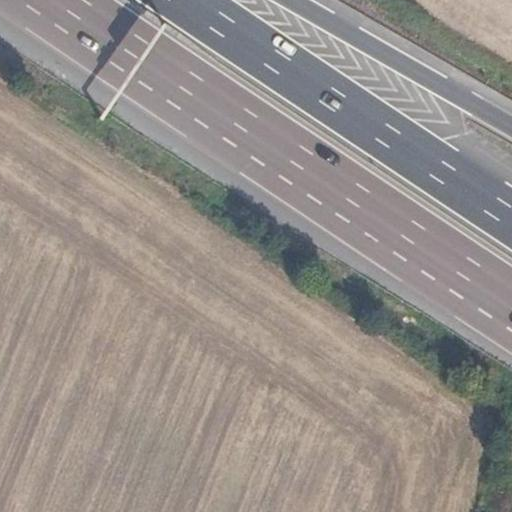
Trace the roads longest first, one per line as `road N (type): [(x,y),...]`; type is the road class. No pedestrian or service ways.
road 1 (motorway): [(66,0),(511,304)]
road 2 (motorway): [(511,218),(197,0)]
road 3 (motorway): [(511,129),(294,0)]
